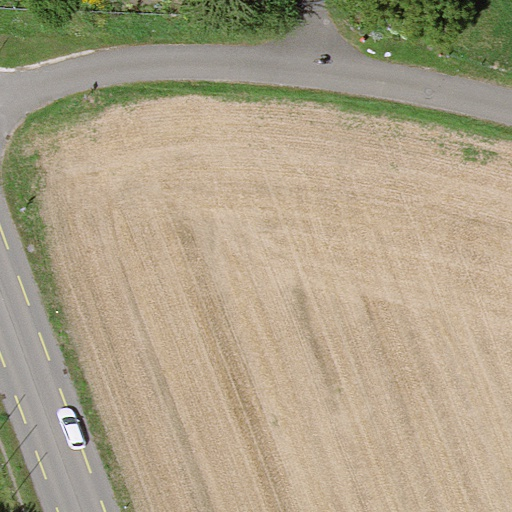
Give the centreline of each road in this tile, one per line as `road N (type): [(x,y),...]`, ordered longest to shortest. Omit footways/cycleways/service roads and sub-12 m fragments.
road 1 (track): [(0,99),(128,65),(219,59),(421,81),(511,105)]
road 2 (secondary): [(0,287),(82,511)]
